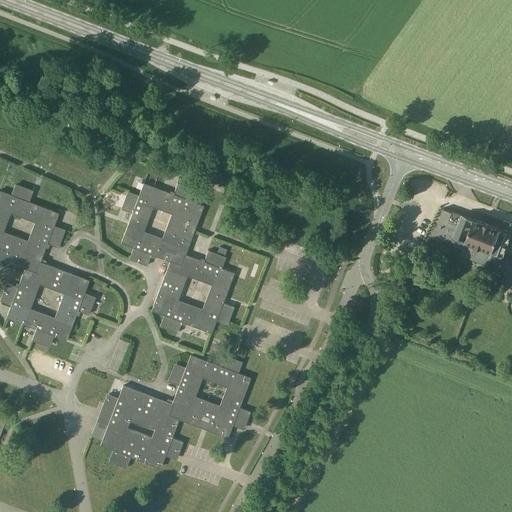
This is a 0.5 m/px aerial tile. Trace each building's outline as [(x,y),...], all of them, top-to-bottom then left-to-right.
[(5,137),(0,135),(0,148),(31,159),(41,130),(11,120),(5,137)] [(233,272),(219,267),(223,257),(207,251),(203,261),(184,254),(190,238),(202,205),(188,199),(192,190),(176,184),(172,194),(143,182),(138,197),(128,193),(122,209),(132,212),(121,242),(135,247),(131,257),(147,263),(150,253),(170,260),(151,309),(165,315),(162,325),(177,330),(181,320),(210,331),(216,317),(226,321),(232,305),(222,302),(233,272)] [(17,184),(12,196),(0,190),(0,259),(24,268),(17,287),(6,283),(0,297),(0,300),(10,305),(5,317),(35,328),(31,340),(49,346),(53,335),(66,340),(76,314),(78,315),(80,311),(88,314),(95,297),(87,294),(84,292),(89,280),(40,261),(46,243),(58,247),(65,229),(53,225),(58,213),(28,202),(32,190),(17,184)] [(460,255),(485,265),(499,229),(499,228),(489,224),(484,222),(475,219),(475,218),(474,218),(473,219),(461,214),(461,215),(452,211),(451,212),(443,209),(432,237),(441,240),(447,238),(451,239),(454,245),(462,249),(460,255)] [(499,229),(485,265),(490,267),(492,260),(495,261),(501,259),(502,255),(503,255),(511,234),(509,233),(508,230),(505,229),(502,230),(499,229)] [(227,249),(220,246),(217,253),(224,256),(227,249)] [(484,271),(478,286),(494,292),(500,276),(484,271)] [(129,342),(119,338),(119,340),(108,367),(117,371),(118,371),(129,342)] [(223,356),(219,366),(190,355),(185,369),(175,365),(169,381),(179,384),(178,387),(171,403),(123,384),(117,399),(108,395),(92,436),(102,440),(100,444),(114,450),(111,460),(126,466),(130,456),(159,467),(164,454),(175,458),(181,441),(171,437),(178,418),(227,437),(232,422),(242,426),(248,410),(238,407),(250,377),(236,372),(240,362),(223,356)]
